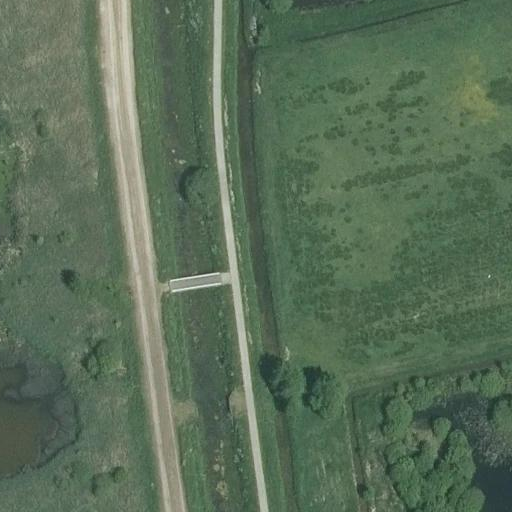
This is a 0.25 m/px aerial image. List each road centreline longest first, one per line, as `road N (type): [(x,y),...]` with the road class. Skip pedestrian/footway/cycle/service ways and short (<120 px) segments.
road 1 (track): [(147,293),(118,72),(117,0)]
road 2 (track): [(175,511),(147,293)]
